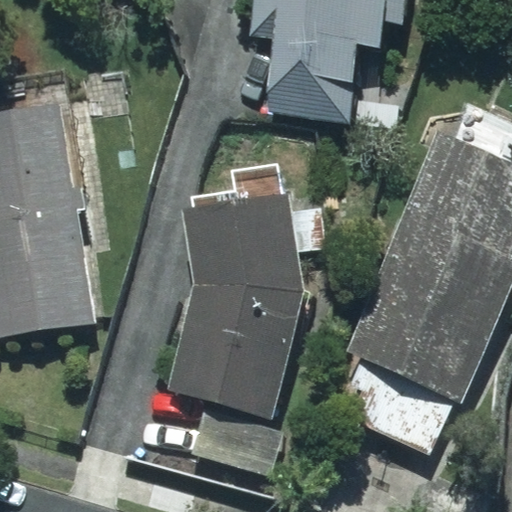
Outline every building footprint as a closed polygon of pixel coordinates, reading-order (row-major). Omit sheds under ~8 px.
[(267,0),(263,48),(284,50),(277,133),(361,140),(368,64),(397,66),(399,44),(415,46),(419,0),(267,0)] [(79,85),(0,92),(0,348),(103,339),(79,85)] [(435,467),(460,414),(468,417),(511,319),(511,136),(474,119),(456,159),(447,155),(351,364),(366,371),(341,425),(435,467)] [(294,209),(287,174),(221,187),(225,207),(200,212),(202,227),(193,228),(201,301),(178,402),(283,427),(314,293),(309,259),(335,255),(328,213),(302,217),(301,208),(294,209)] [(442,482),(427,511),(498,511),(499,510),(442,482)]
